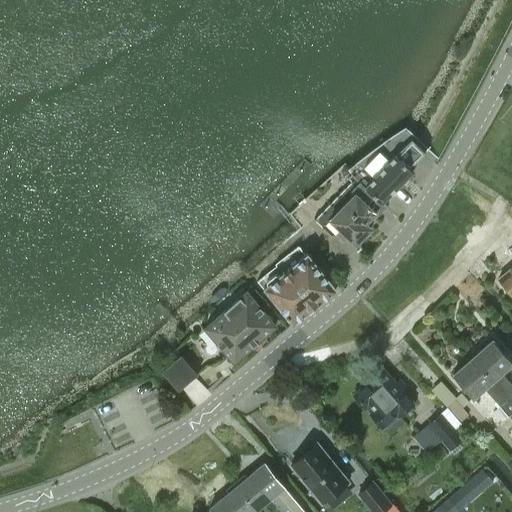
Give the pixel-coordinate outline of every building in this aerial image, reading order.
[(408,166),(422,152),(411,142),(364,184),(353,172),(351,174),(383,205),(384,204),(382,202),(413,171),(408,166)] [(366,222),(383,205),(351,174),(349,176),(352,180),(314,217),(332,235),(340,227),(355,243),(371,227),(366,222)] [(306,253),(305,254),(298,245),(274,264),(275,266),(257,281),(262,288),(264,287),(293,323),(335,289),(306,253)] [(511,266),(499,277),(511,293),(511,266)] [(221,347),(262,310),(268,305),(254,288),(248,293),(246,291),(204,327),(221,347)] [(262,310),(221,347),(234,361),(275,325),(262,310)] [(511,383),(501,371),(511,362),(511,361),(492,339),(472,357),(511,403),(511,383)] [(178,389),(196,373),(180,355),(163,371),(178,389)] [(511,403),(472,357),(452,374),(472,397),(484,387),(508,415),(511,413),(511,403)] [(411,402),(387,374),(381,368),(368,379),(369,380),(354,393),(366,406),(367,404),(372,410),(371,412),(382,425),(389,433),(404,421),(397,412),(398,413),(411,402)] [(450,402),(446,405),(460,421),(464,417),(467,414),(461,407),(468,401),(460,393),(455,397),(450,402)] [(427,423),(412,436),(426,452),(441,440),(449,449),(461,438),(453,429),(458,425),(460,423),(446,407),(439,413),(427,423)] [(322,501),(348,480),(316,442),(291,463),(322,501)] [(295,500),(264,461),(250,473),(283,511),(294,511),(288,505),(295,500)] [(457,511),(493,482),(480,468),(427,511),(457,511)] [(278,511),(281,510),(250,473),(246,476),(244,474),(235,482),(256,509),(264,503),(271,511),(278,511)] [(375,511),(380,511),(391,503),(372,481),(358,492),(375,511)] [(252,511),(256,509),(235,482),(226,490),(227,492),(224,495),(237,511),(252,511)] [(237,511),(224,495),(209,507),(213,511),(237,511)]
